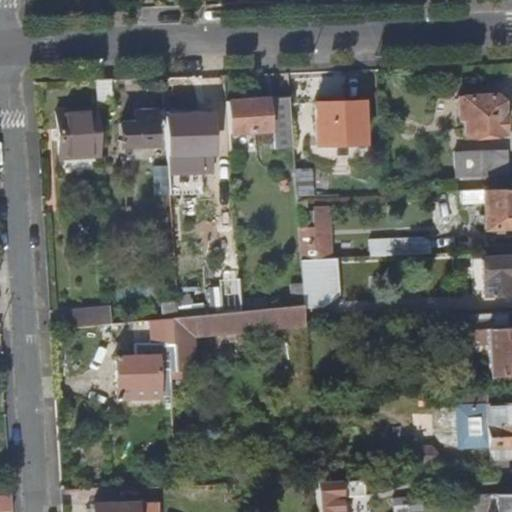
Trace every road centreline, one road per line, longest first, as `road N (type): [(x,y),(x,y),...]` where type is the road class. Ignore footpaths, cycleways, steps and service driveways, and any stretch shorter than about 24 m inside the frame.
road 1 (residential): [(3,47),(511,30)]
road 2 (residential): [(3,47),(35,511)]
